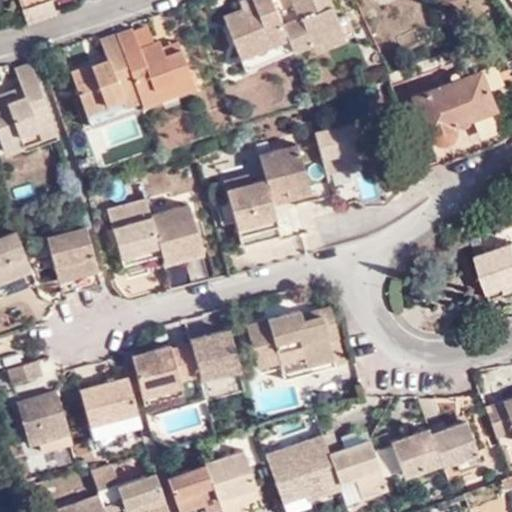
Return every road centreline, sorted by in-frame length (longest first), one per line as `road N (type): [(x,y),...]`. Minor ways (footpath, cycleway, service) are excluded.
road 1 (residential): [(79,331),(361,258)]
road 2 (residential): [(361,258),(373,313),(402,349),(447,356),(511,340)]
road 3 (residential): [(511,152),(361,258)]
road 4 (residential): [(0,44),(140,0)]
